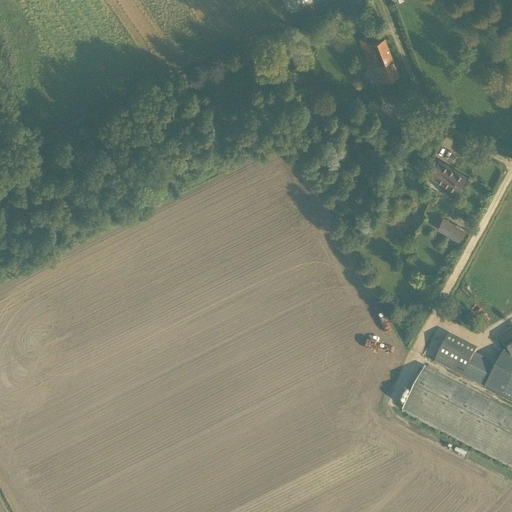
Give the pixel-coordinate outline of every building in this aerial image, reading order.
[(282,0),(286,9),(289,8),(291,12),(313,3),(311,0),(282,0)] [(399,75),(384,38),(381,31),(360,40),(370,65),(371,65),(377,63),(380,71),(384,81),(399,75)] [(456,192),(465,177),(438,161),(429,176),(448,187),(456,192)] [(458,242),(463,233),(442,220),(437,229),(458,242)] [(511,360),(511,329),(498,338),(511,360)] [(434,362),(470,381),(481,359),(474,355),(476,351),(457,340),(448,335),(434,362)] [(511,374),(496,366),(484,388),(500,396),(509,401),(511,402),(511,374)] [(511,467),(511,414),(495,406),(425,368),(412,393),(402,411),(511,467)]
